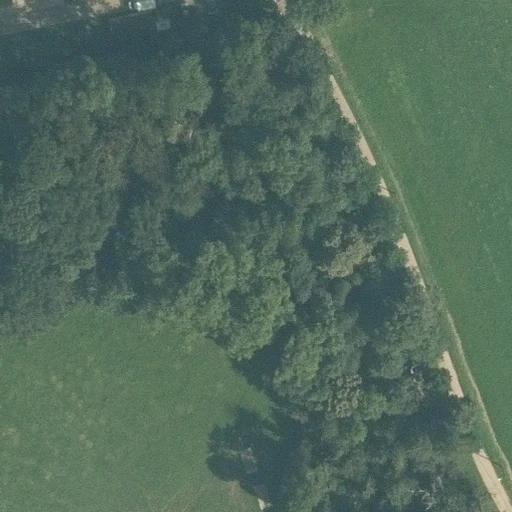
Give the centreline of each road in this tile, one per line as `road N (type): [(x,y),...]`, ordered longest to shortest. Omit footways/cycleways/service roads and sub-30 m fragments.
road 1 (unclassified): [(287,0),(386,205),(480,457),(511,511)]
road 2 (residential): [(0,24),(121,0)]
